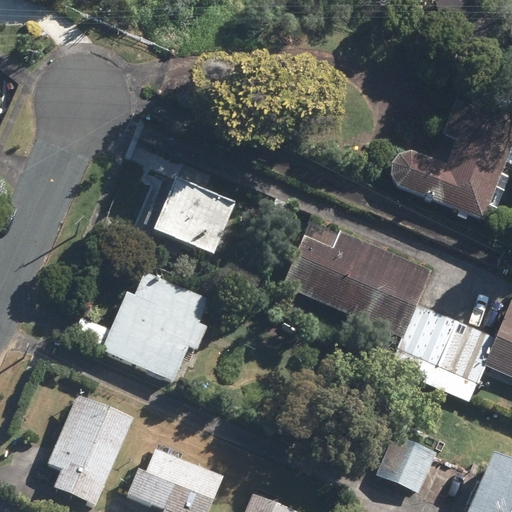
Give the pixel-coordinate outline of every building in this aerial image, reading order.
[(490,37),(469,0),(451,0),(423,15),(447,60),(490,37)] [(396,176),(401,187),(488,221),(511,159),(511,120),(461,100),(446,138),(459,143),(450,166),(415,152),(404,155),(397,164),(396,176)] [(181,177),(158,230),(220,254),(242,203),(181,177)] [(338,249),(308,236),(286,286),(407,339),(437,272),(345,232),(338,249)] [(132,293),(106,350),(179,383),(194,349),(202,352),(213,327),(206,324),(217,301),(151,272),(140,296),(132,293)] [(511,306),(485,367),(511,378),(511,306)] [(67,470),(59,488),(100,507),(140,419),(82,393),(51,463),(67,470)] [(412,504),(430,460),(386,441),(367,485),(412,504)] [(214,511),(229,478),(162,449),(152,474),(144,470),(133,495),(169,510),(168,511),(214,511)] [(511,511),(511,456),(501,453),(474,511),(511,511)] [(300,511),(284,505),(258,496),(251,511),(300,511)]
